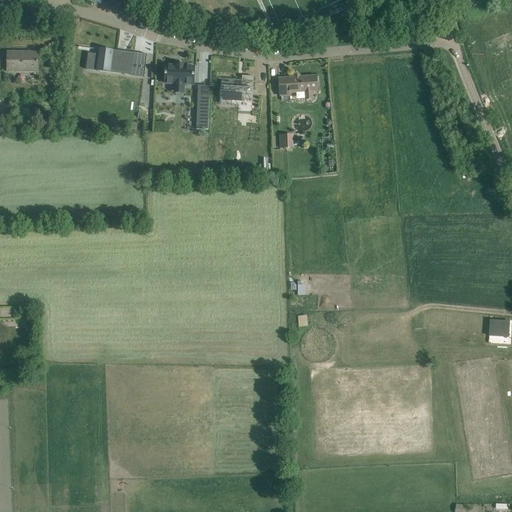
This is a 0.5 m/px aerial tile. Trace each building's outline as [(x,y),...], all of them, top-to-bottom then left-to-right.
[(88,53),(86,70),(98,71),(99,64),(108,65),(107,70),(131,73),(131,75),(144,77),(146,66),(133,65),(134,55),(124,54),(121,59),(116,58),(117,52),(113,51),(99,49),(99,55),(98,55),(88,53)] [(39,51),(7,50),(6,72),(39,72),(39,51)] [(166,66),(165,83),(175,83),(175,86),(183,87),(184,84),(194,84),(195,67),(184,67),(184,65),(176,64),(176,66),(166,66)] [(222,82),(221,104),(232,104),(232,100),(248,101),(248,94),(253,95),(254,77),(242,76),(241,88),(233,88),(234,83),(222,82)] [(290,93),(305,92),(306,100),(312,99),(312,91),(317,91),(316,76),(289,78),(289,83),(279,83),(280,97),(281,97),(281,101),(291,100),(290,93)] [(198,96),(196,130),(208,130),(210,96),(198,96)] [(293,148),(293,135),(280,135),(280,148),(293,148)] [(307,315),(298,315),(298,326),(307,326),(307,315)] [(510,322),(490,320),(489,336),(509,337),(510,322)]
